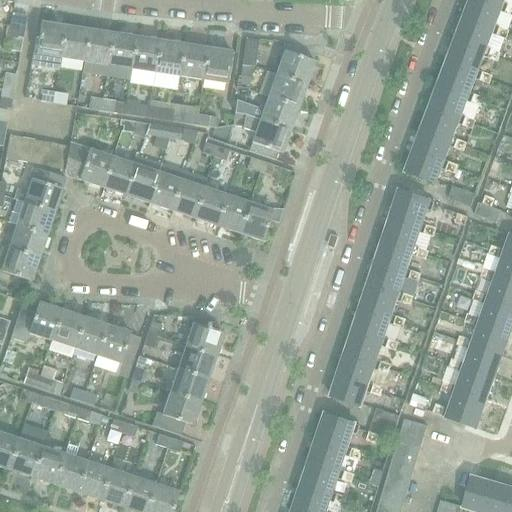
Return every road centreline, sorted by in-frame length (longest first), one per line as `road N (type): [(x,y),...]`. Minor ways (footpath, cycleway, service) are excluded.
road 1 (residential): [(270,511),(448,0)]
road 2 (tertiary): [(290,298),(380,33)]
road 3 (residential): [(380,33),(329,16),(106,0)]
road 4 (tertiary): [(221,511),(290,298)]
road 5 (residential): [(88,219),(69,264),(74,277),(154,286),(179,278)]
